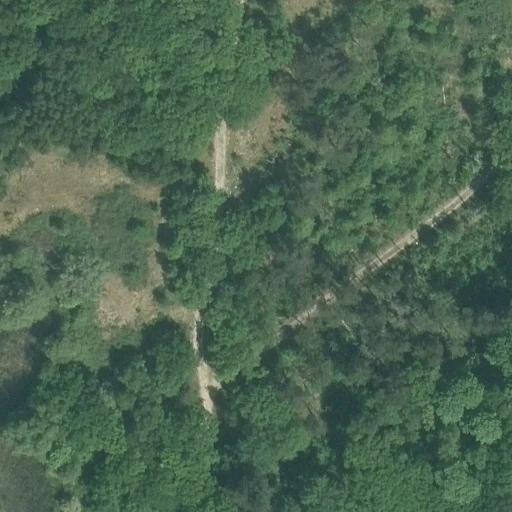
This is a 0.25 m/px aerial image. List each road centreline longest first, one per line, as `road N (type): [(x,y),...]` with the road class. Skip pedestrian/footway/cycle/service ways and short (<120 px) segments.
road 1 (track): [(179,511),(188,455),(217,385),(274,330),(511,152)]
road 2 (track): [(239,0),(195,357),(217,385)]
